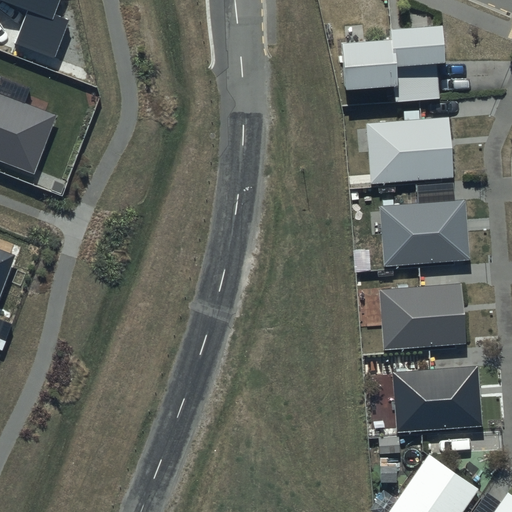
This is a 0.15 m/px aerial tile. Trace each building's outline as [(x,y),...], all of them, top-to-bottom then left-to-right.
[(2,0),(29,10),(16,44),(54,58),(68,20),(55,16),(60,0),(2,0)] [(390,28),(387,29),(388,40),(343,43),(347,94),(396,90),(397,102),(418,101),(437,99),(435,80),(435,67),(445,66),(442,25),(395,28),(390,28)] [(0,161),(34,174),(56,118),(0,96),(0,161)] [(420,121),(366,126),(371,187),(453,180),(449,142),(447,119),(420,121)] [(416,204),(380,206),(384,268),(470,262),(467,224),(466,201),(416,204)] [(0,298),(15,258),(0,252),(0,298)] [(421,288),(378,292),(384,352),(466,345),(463,309),(461,285),(421,288)] [(478,391),(477,366),(429,369),(392,372),(396,433),(481,427),(478,391)] [(428,457),(427,456),(388,511),(461,511),(477,490),(428,457)] [(494,511),(501,502),(486,492),(472,511),(494,511)] [(511,511),(511,498),(507,495),(501,502),(494,511),(511,511)]
